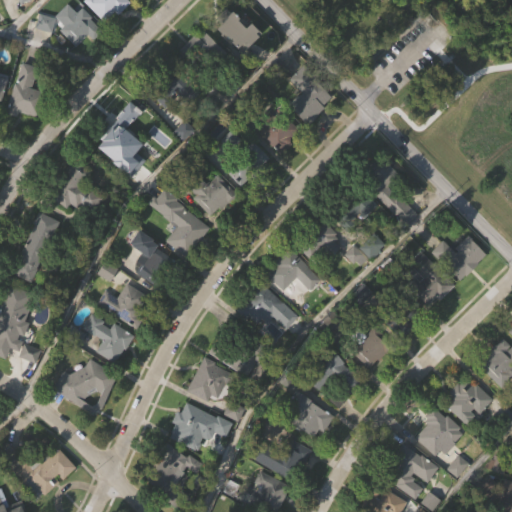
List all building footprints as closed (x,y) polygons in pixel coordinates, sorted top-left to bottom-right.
[(0,0),(0,9),(4,8),(5,10),(18,7),(16,0),(0,0)] [(128,0),(130,1),(117,14),(114,11),(103,22),(82,0),(128,0)] [(130,0),(119,12),(135,29),(157,9),(148,0),(130,0)] [(232,0),(248,14),(238,26),(236,25),(224,38),(208,24),(228,0),(232,0)] [(66,2),(75,11),(81,6),(91,17),(90,18),(102,31),(92,40),(87,35),(74,47),(58,31),(61,28),(55,22),(52,33),(33,27),(38,12),(42,14),(50,6),(59,8),(66,2)] [(84,31),(104,51),(116,41),(119,44),(130,33),(103,4),(87,19),(91,24),(84,31)] [(34,28),(25,7),(11,13),(20,34),(34,28)] [(224,51),(195,79),(171,54),(200,26),(224,51)] [(36,59),(55,63),(57,56),(75,78),(88,67),(95,69),(99,66),(101,57),(84,36),(77,42),(71,35),(68,34),(54,46),(40,43),(36,59)] [(247,57),(232,42),(216,58),(242,84),(262,63),(250,52),(247,57)] [(186,88),(202,105),(226,83),(203,58),(178,82),(184,89),(186,88)] [(165,61),(196,93),(187,102),(178,92),(162,107),(145,89),(157,77),(153,73),(165,61)] [(35,67),(29,88),(45,93),(42,105),(39,104),(35,117),(17,111),(15,116),(3,112),(5,107),(2,107),(3,103),(6,103),(11,83),(14,83),(19,62),(35,67)] [(317,82),(330,96),(320,106),(323,109),(304,126),(284,105),(295,94),(296,96),(299,93),(286,79),(302,64),(318,81),(317,82)] [(8,144),(19,146),(20,142),(39,147),(45,122),(33,119),(39,96),(20,92),(8,144)] [(288,110),(303,126),(291,138),(308,154),(333,129),(301,97),(288,110)] [(280,108),(289,117),(287,119),(296,129),(288,137),(288,141),(290,143),(277,155),(253,129),(257,125),(252,121),(264,110),(270,116),(280,108)] [(175,111),(193,130),(183,140),(165,121),(175,111)] [(126,160),(140,142),(129,134),(96,177),(130,204),(143,187),(136,182),(143,173),(126,160)] [(257,162),(281,183),(301,160),(278,138),(257,162)] [(251,141),(268,157),(262,164),(266,168),(254,179),(250,175),(240,186),(225,171),(230,166),(225,161),(234,152),(237,155),(251,141)] [(174,161),(184,171),(195,160),(186,150),(174,161)] [(79,186),(83,189),(85,186),(101,197),(93,209),(80,200),(76,207),(69,202),(65,208),(57,202),(55,206),(45,199),(73,156),(83,163),(80,167),(88,172),(79,186)] [(415,214),(403,225),(357,178),(380,156),(399,175),(388,186),(415,214)] [(228,202),(244,217),(271,187),(255,173),(228,202)] [(216,174),(236,195),(219,211),(217,209),(208,217),(191,198),(194,195),(187,187),(192,183),(193,184),(199,179),(205,184),(208,183),(216,174)] [(418,244),(389,213),(398,205),(383,187),(366,203),(372,209),(366,214),(405,256),(418,244)] [(91,200),(71,190),(51,230),(67,238),(70,232),(96,245),(105,227),(83,216),(91,200)] [(375,206),(362,219),(357,214),(350,221),(353,224),(351,226),(353,228),(349,232),(347,230),(345,232),(332,218),(360,190),(375,206)] [(167,200),(178,208),(180,206),(208,228),(186,257),(165,240),(175,227),(157,214),(167,200)] [(213,246),(237,224),(218,204),(207,215),(202,208),(189,221),(213,246)] [(61,222),(34,277),(13,266),(15,262),(13,262),(38,211),(61,222)] [(211,256),(162,218),(149,234),(171,251),(166,258),(172,263),(166,271),(187,288),(211,256)] [(314,218),(324,229),(328,226),(334,233),(331,236),(335,239),(332,241),(338,247),(330,254),(322,245),(307,259),(292,241),(301,233),(302,235),(309,229),(306,225),(314,218)] [(375,235),(363,221),(338,244),(350,257),(375,235)] [(153,245),(144,258),(125,243),(135,229),(149,239),(148,241),(153,245)] [(383,245),(369,259),(358,248),(372,234),(383,245)] [(466,235),(484,255),(475,263),(476,264),(438,299),(435,296),(423,306),(405,286),(413,279),(417,282),(420,278),(406,262),(418,251),(423,256),(440,240),(453,254),(455,252),(452,249),(466,235)] [(59,249),(38,241),(14,304),(36,312),(59,249)] [(287,247),(319,279),(308,290),(294,276),(281,290),(273,282),(271,284),(263,276),(273,267),(269,263),(287,247)] [(162,273),(153,285),(133,271),(142,259),(162,273)] [(487,284),(467,265),(454,280),(443,270),(432,281),(462,310),(487,284)] [(363,284),(365,281),(372,288),(387,273),(379,266),(366,278),(363,275),(359,279),(354,274),(345,283),(359,298),(368,289),(363,284)] [(323,308),(291,276),(264,303),(283,321),(297,307),(310,321),(323,308)] [(290,312),(280,323),(270,314),(263,321),(260,318),(255,324),(247,316),(244,320),(234,310),(247,295),(245,293),(257,280),(290,312)] [(26,326),(22,335),(18,333),(15,338),(21,341),(17,351),(8,347),(3,359),(0,357),(0,295),(6,282),(32,294),(28,302),(31,303),(23,320),(28,322),(26,326)] [(146,297),(139,306),(142,308),(138,315),(142,318),(134,329),(95,302),(103,290),(115,297),(125,283),(146,297)] [(407,304),(416,314),(407,323),(411,327),(401,336),(397,332),(393,336),(385,328),(387,327),(374,313),(385,302),(387,304),(400,291),(409,301),(407,304)] [(437,326),(440,327),(449,312),(423,296),(418,305),(422,307),(411,325),(430,337),(437,326)] [(342,322),(335,329),(333,328),(324,338),(314,329),(330,310),(342,322)] [(299,346),(261,311),(236,338),(258,358),(270,345),(286,359),(299,346)] [(135,356),(152,326),(128,312),(118,328),(105,320),(97,334),(135,356)] [(101,324),(108,329),(112,323),(133,337),(124,349),(123,348),(112,364),(94,352),(101,341),(80,328),(90,313),(102,322),(101,324)] [(0,336),(0,386),(7,389),(9,382),(37,392),(42,378),(22,372),(29,352),(26,351),(36,323),(8,314),(0,336)] [(266,347),(254,366),(251,364),(245,374),(210,352),(228,323),(266,347)] [(372,326),(392,343),(378,360),(375,358),(367,368),(349,352),(356,344),(348,337),(356,328),(364,335),(372,326)] [(508,346),(506,348),(511,354),(511,363),(493,380),(480,368),(481,367),(478,363),(489,352),(488,350),(501,338),(508,346)] [(404,369),(415,357),(395,340),(385,352),(404,369)] [(97,382),(118,394),(134,364),(114,353),(112,357),(91,345),(83,359),(103,370),(97,382)] [(361,379),(350,393),(341,386),(333,397),(322,389),(321,391),(304,379),(326,350),(343,362),(341,364),(361,379)] [(232,376),(227,386),(222,384),(215,398),(208,394),(204,402),(184,391),(201,357),(212,362),(211,365),(232,376)] [(369,399),(392,377),(374,358),(351,380),(369,399)] [(88,359),(115,376),(109,386),(100,409),(90,413),(51,388),(62,371),(67,375),(83,366),(88,359)] [(494,410),(511,391),(511,376),(503,368),(478,394),(494,410)] [(464,378),(472,386),(473,384),(491,400),(477,414),(471,408),(467,412),(472,416),(470,418),(472,420),(465,427),(442,405),(449,396),(446,393),(455,383),(457,385),(464,378)] [(309,414),(325,423),(333,411),(351,422),(363,403),(329,382),(309,414)] [(53,418),(95,446),(120,408),(88,387),(75,407),(64,401),(53,418)] [(208,431),(211,424),(220,429),(233,402),(203,388),(187,421),(208,431)] [(293,390),(319,408),(318,409),(321,411),(323,409),(331,416),(320,433),(316,430),(310,438),(299,430),(297,432),(288,426),(296,414),(282,404),(293,390)] [(184,402),(214,418),(215,415),(231,423),(224,438),(211,431),(203,434),(197,447),(169,433),(173,424),(170,422),(175,411),(179,413),(184,402)] [(442,432),(466,454),(477,442),(479,445),(493,429),(467,406),(442,432)] [(432,407),(444,418),(446,415),(460,428),(454,434),(457,437),(450,445),(448,443),(441,450),(439,449),(433,456),(413,438),(426,424),(423,421),(425,419),(423,416),(432,407)] [(287,434),(299,442),(291,455),(300,461),(301,459),(314,467),(319,459),(324,462),(335,445),(295,421),(287,434)] [(170,468),(197,480),(203,467),(211,470),(215,462),(226,467),(233,452),(186,432),(182,442),(177,440),(172,452),(176,454),(170,468)] [(239,452),(245,439),(230,432),(223,444),(239,452)] [(30,446),(32,451),(44,453),(48,456),(56,448),(74,468),(60,479),(56,475),(53,478),(57,483),(35,503),(16,484),(16,480),(19,477),(0,455),(5,441),(10,446),(20,435),(30,446)] [(310,451),(300,467),(294,463),(285,478),(248,457),(258,439),(277,451),(286,436),(310,451)] [(445,484),(465,462),(436,436),(425,448),(434,456),(420,472),(435,486),(441,480),(445,484)] [(511,442),(506,438),(500,446),(511,455),(511,453),(511,442)] [(163,442),(185,458),(187,454),(199,463),(190,476),(183,472),(173,486),(188,496),(177,511),(161,499),(162,497),(150,488),(152,487),(144,481),(160,458),(155,454),(163,442)] [(400,445),(435,469),(425,484),(411,474),(409,477),(412,480),(410,483),(421,490),(413,501),(378,475),(400,445)] [(251,488),(294,511),(311,479),(288,467),(279,482),(260,471),(251,488)] [(289,486),(275,511),(251,511),(241,506),(243,504),(235,499),(243,483),(251,487),(260,471),(289,486)] [(390,511),(414,511),(412,510),(416,504),(427,511),(428,511),(439,496),(409,477),(387,510),(390,511)] [(33,511),(59,511),(61,510),(77,497),(60,478),(34,500),(22,487),(11,496),(24,511),(30,508),(33,511)] [(511,511),(502,511),(507,502),(496,498),(503,478),(511,481),(511,511)] [(457,508),(469,494),(459,485),(447,498),(457,508)] [(508,491),(492,485),(488,498),(504,504),(508,491)] [(374,486),(384,492),(385,490),(405,502),(399,511),(362,511),(363,511),(362,510),(364,507),(360,505),(367,493),(370,494),(374,486)] [(0,511),(0,488),(2,488),(9,506),(23,500),(27,510),(26,510),(26,511),(0,511)]
